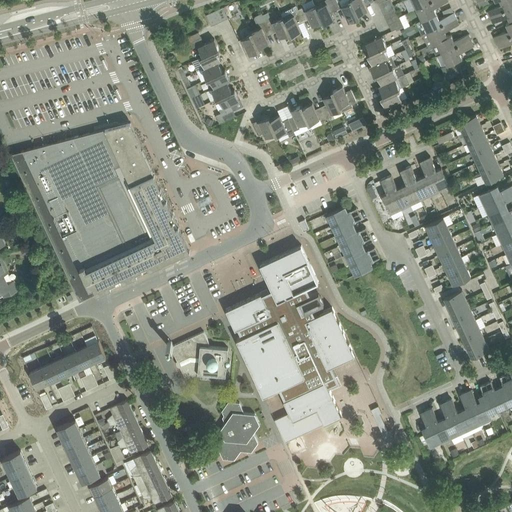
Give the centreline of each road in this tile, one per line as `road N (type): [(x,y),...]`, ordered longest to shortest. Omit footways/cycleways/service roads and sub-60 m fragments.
road 1 (unclassified): [(254,192),(235,162),(182,137),(124,2)]
road 2 (residential): [(466,380),(410,258),(382,238),(356,179)]
road 3 (residential): [(196,511),(101,304)]
road 4 (unclassified): [(101,304),(261,229),(254,192)]
road 5 (residential): [(246,69),(261,105),(354,63)]
road 6 (tertiary): [(0,35),(124,2)]
